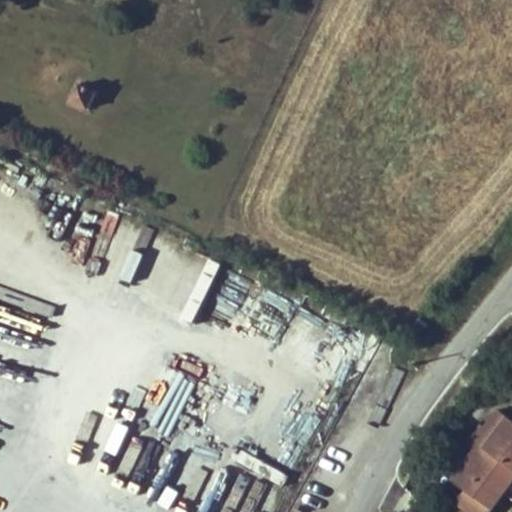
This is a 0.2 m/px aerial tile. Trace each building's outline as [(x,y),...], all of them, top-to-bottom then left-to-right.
[(97,93),(79,84),(69,104),(87,113),(97,93)] [(0,221),(8,225),(36,174),(3,156),(0,162),(0,221)] [(22,226),(17,239),(43,249),(47,236),(22,226)] [(55,266),(67,239),(53,233),(42,260),(55,266)] [(511,416),(494,403),(480,420),(466,439),(469,442),(446,472),(461,483),(451,496),(471,511),(479,511),(498,488),(495,475),(505,462),(511,467),(511,416)] [(466,439),(480,420),(477,417),(462,436),(466,439)] [(498,488),(511,469),(511,467),(505,462),(495,475),(498,488)]
